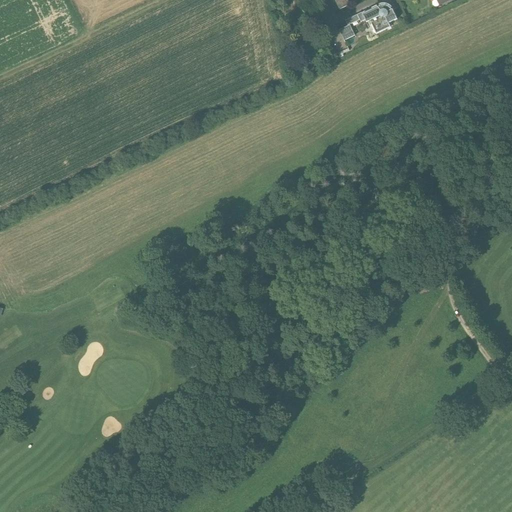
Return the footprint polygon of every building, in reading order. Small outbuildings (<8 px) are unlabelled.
[(349,6),(346,0),(334,0),(340,10),(349,6)] [(380,7),(377,8),(375,7),(361,13),(365,21),(366,23),(370,21),(376,35),(391,28),(389,24),(397,20),(393,10),(392,10),(391,8),(392,7),(390,6),(387,4),(383,4),(379,5),(380,7)] [(360,23),(365,21),(361,13),(357,15),(359,21),(360,23)] [(350,25),(359,21),(357,15),(345,21),(348,26),(350,25)] [(355,36),(350,25),(348,26),(339,31),(344,41),(355,36)]
